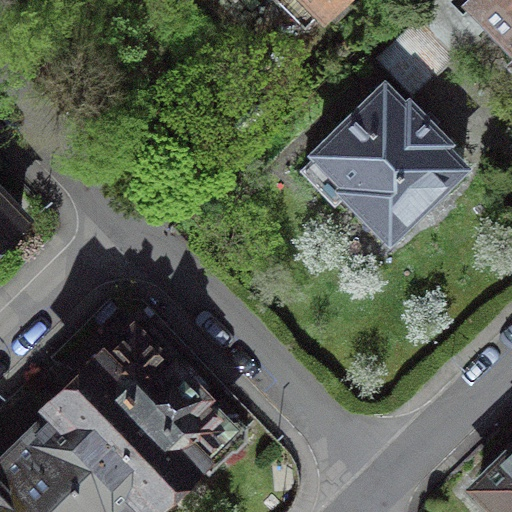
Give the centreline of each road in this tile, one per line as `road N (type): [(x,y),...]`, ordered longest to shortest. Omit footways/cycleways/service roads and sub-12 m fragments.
road 1 (residential): [(128,222),(328,422),(363,496)]
road 2 (residential): [(511,351),(363,496)]
road 3 (residential): [(0,87),(128,222)]
road 4 (residential): [(0,347),(128,222)]
